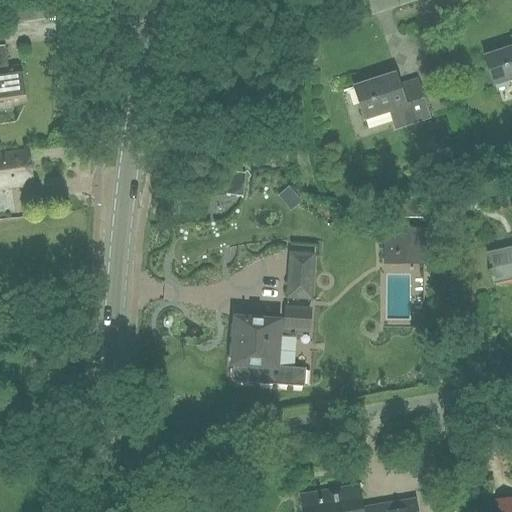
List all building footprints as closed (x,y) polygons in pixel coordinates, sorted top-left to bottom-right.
[(20,3),(22,22),(46,19),(43,0),(20,3)] [(4,47),(0,47),(0,109),(10,108),(11,104),(26,102),(20,67),(8,69),(4,47)] [(511,48),(485,57),(495,86),(511,80),(511,48)] [(424,74),(430,93),(442,89),(436,70),(424,74)] [(394,75),(354,87),(365,120),(390,111),(396,129),(428,118),(419,90),(401,96),(394,75)] [(0,189),(33,184),(28,150),(0,154),(0,189)] [(426,232),(388,232),(388,255),(395,255),(395,257),(402,257),(402,255),(426,255),(426,232)] [(511,247),(488,253),(494,283),(511,279),(511,247)] [(312,285),(286,283),(285,299),(312,301),(312,285)] [(279,322),(235,319),(230,382),(303,387),(304,370),(292,369),(295,331),(308,332),(309,310),(280,308),(279,322)] [(418,511),(416,500),(362,508),(358,485),(300,494),(303,511),(418,511)] [(511,511),(511,500),(495,502),(496,511),(511,511)]
